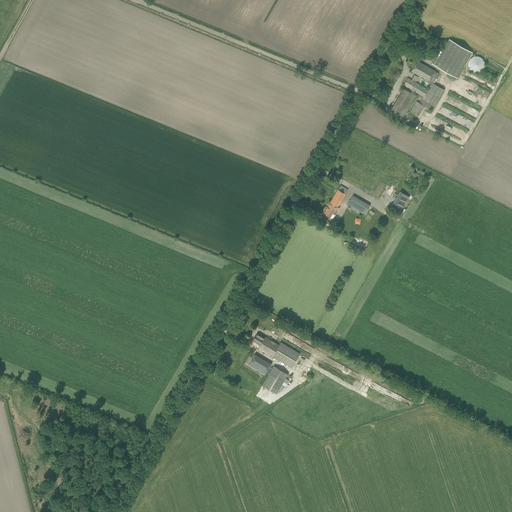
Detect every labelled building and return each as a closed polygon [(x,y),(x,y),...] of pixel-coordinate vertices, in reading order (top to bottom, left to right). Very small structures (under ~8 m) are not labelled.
[(457,78),(472,53),(449,39),(439,56),(437,55),(432,64),(457,78)] [(482,60),(480,57),(478,57),(476,57),(473,57),(472,58),(470,59),(469,62),(468,64),(468,66),(469,68),(470,71),(473,72),(475,73),(477,73),(480,72),(481,71),(483,69),(484,67),(484,65),(484,62),(482,60)] [(390,110),(395,113),(403,118),(416,96),(413,94),(414,92),(421,96),(418,102),(416,101),(410,112),(418,116),(424,107),(432,111),(444,90),(433,83),(433,82),(435,83),(436,81),(434,80),(438,73),(417,61),(411,71),(429,81),(428,83),(431,84),(428,90),(407,78),(403,85),(407,87),(410,89),(409,91),(408,91),(403,88),(390,110)] [(347,189),(345,188),(340,185),(323,214),(328,216),(332,219),(339,208),(337,207),(347,189)] [(399,214),(409,197),(400,192),(390,209),(399,214)] [(347,205),(364,215),(370,205),(353,196),(347,205)] [(280,342),(279,345),(265,337),(264,338),(257,334),(252,341),(260,345),(259,348),(273,356),(272,356),(291,368),(300,354),(280,342)] [(249,365),(252,367),(264,374),(270,364),(259,357),(255,355),(249,365)] [(276,394),(288,375),(273,366),(262,385),(276,394)]
